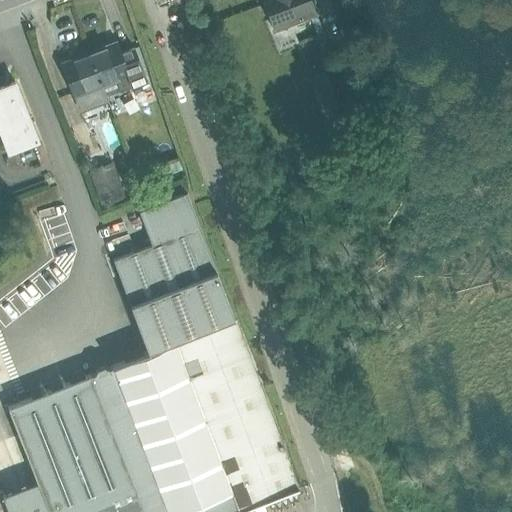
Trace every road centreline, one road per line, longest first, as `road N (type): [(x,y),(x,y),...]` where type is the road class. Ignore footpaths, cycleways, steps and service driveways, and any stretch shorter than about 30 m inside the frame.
road 1 (unknown): [(8,0),(101,283)]
road 2 (unknown): [(101,283),(110,325),(103,342),(0,393)]
